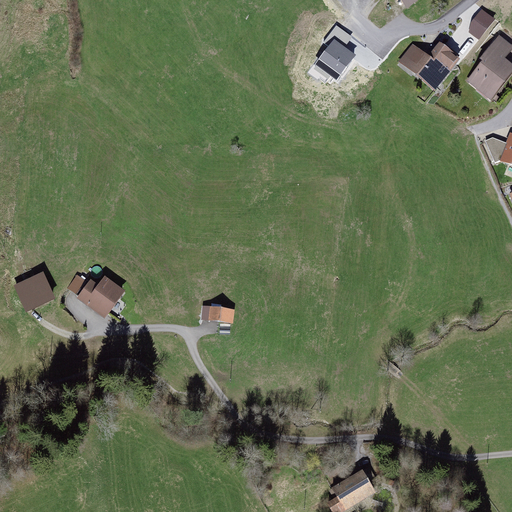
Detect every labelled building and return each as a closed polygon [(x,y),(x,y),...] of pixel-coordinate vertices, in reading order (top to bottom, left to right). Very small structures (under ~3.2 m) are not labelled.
[(401,0),(408,9),(420,0),(401,0)] [(471,22),(468,32),(480,40),(495,19),(482,9),(471,22)] [(324,42),(329,46),(334,39),(345,47),(352,37),(336,25),(324,42)] [(511,43),(502,36),(466,81),(492,102),(511,76),(511,64),(507,60),(511,53),(511,43)] [(345,47),(334,39),(329,46),(316,64),(337,80),(356,55),(345,47)] [(429,59),(413,47),(398,66),(433,91),(458,57),(440,44),(429,59)] [(511,133),(508,144),(495,139),(488,141),(497,164),(503,161),(511,165),(511,133)] [(79,295),(89,281),(77,273),(67,287),(79,295)] [(45,276),(15,289),(27,316),(57,303),(45,276)] [(101,287),(91,279),(77,298),(108,320),(128,292),(108,278),(101,287)] [(236,313),(204,309),(202,323),(235,327),(236,313)] [(338,497),(328,503),(332,511),(347,511),(384,492),(371,468),(333,488),(338,497)]
